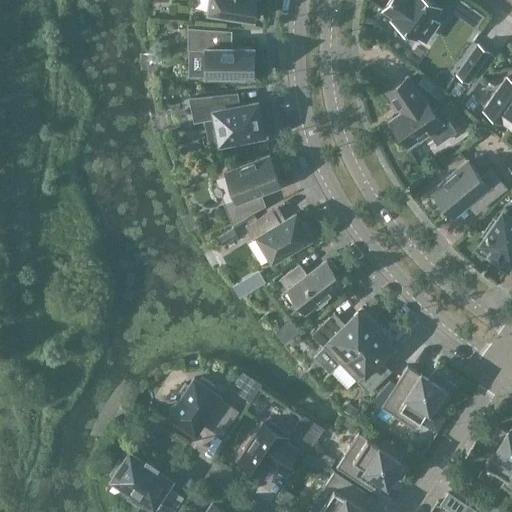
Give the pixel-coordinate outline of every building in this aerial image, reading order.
[(207,0),(206,10),(225,13),(224,17),(240,19),(241,15),(253,17),(253,13),(257,13),(259,0),(207,0)] [(388,0),(382,9),(392,16),(390,19),(418,38),(440,7),(429,0),(388,0)] [(187,28),(187,47),(204,47),(204,74),(207,74),(209,78),(217,78),(220,74),(251,74),(251,46),(229,46),(230,30),(187,28)] [(467,80),(488,51),(476,43),(456,72),(467,80)] [(426,133),(427,133),(434,143),(454,130),(447,120),(438,106),(432,109),(423,96),(421,98),(406,76),(386,90),(401,111),(389,119),(396,128),(393,130),(405,148),(420,139),(418,136),(425,131),(426,133)] [(511,80),(505,76),(482,109),(511,129),(511,127),(511,80)] [(258,115),(255,100),(231,105),(229,92),(188,97),(193,119),(214,116),(219,141),(238,137),(239,141),(266,135),(262,114),(258,115)] [(235,200),(224,204),(231,222),(263,204),(258,192),(279,184),(274,170),(277,168),(272,156),(269,157),(268,154),(224,171),(235,200)] [(452,215),(472,198),(480,207),(504,186),(490,169),(481,177),(466,160),(431,190),(452,215)] [(257,236),(270,259),(308,236),(307,234),(310,232),(304,221),(301,223),(294,212),(279,221),(272,209),(244,225),(252,239),(257,236)] [(488,253),(498,260),(500,257),(510,264),(511,261),(511,219),(502,212),(496,220),(493,218),(482,233),(485,236),(480,244),(490,250),(488,253)] [(326,261),(325,259),(306,274),(298,263),(280,278),(288,288),(287,289),(304,311),(313,304),(315,307),(325,299),(323,296),(342,282),(334,271),(337,268),(330,259),(326,261)] [(339,362),(378,324),(364,310),(360,313),(357,310),(345,322),(333,311),(311,333),(339,362)] [(392,339),(378,324),(339,362),(368,391),(391,369),(379,358),(392,346),(389,342),(392,339)] [(429,406),(438,412),(450,393),(441,387),(442,385),(440,384),(445,378),(433,370),(429,377),(420,371),(419,373),(406,365),(380,405),(414,428),(429,406)] [(200,376),(198,380),(193,377),(187,385),(184,382),(175,396),(179,399),(169,414),(194,430),(200,420),(221,433),(236,410),(216,397),(218,394),(211,389),(214,385),(200,376)] [(242,394),(249,398),(259,382),(252,378),(242,394)] [(307,432),(317,439),(325,427),(315,420),(307,432)] [(282,471),(296,449),(284,441),(285,438),(281,435),(284,431),(269,421),(266,425),(261,422),(237,459),(261,475),(269,462),(282,471)] [(501,483),(511,491),(511,490),(511,424),(509,429),(507,428),(506,430),(497,424),(485,442),(494,448),(485,463),(505,476),(501,483)] [(398,458),(403,451),(384,438),(380,446),(357,431),(335,465),(375,492),(384,480),(386,481),(391,472),(398,477),(406,465),(399,461),(400,459),(398,458)] [(299,451),(315,465),(325,454),(310,440),(299,451)] [(164,485),(169,478),(154,469),(156,466),(146,459),(144,462),(129,452),(122,462),(118,459),(109,472),(114,475),(112,477),(136,493),(132,498),(153,511),(170,511),(181,496),(164,485)] [(365,511),(367,509),(365,508),(374,495),(333,469),(310,503),(323,511),(365,511)] [(479,511),(447,490),(439,503),(452,511),(479,511)] [(482,506),(491,511),(502,511),(505,508),(488,497),(482,506)] [(226,511),(211,502),(204,511),(226,511)]
